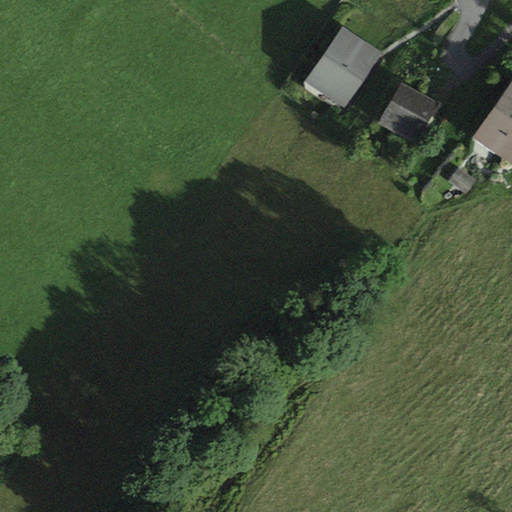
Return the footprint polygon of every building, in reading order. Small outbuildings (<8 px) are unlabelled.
[(333,58),(317,81),(333,92),(346,101),(377,56),(348,36),(333,58)] [(333,92),(317,81),(333,58),(326,54),(306,83),(308,90),(326,103),(333,92)] [(400,104),(390,122),(407,132),(416,137),(434,107),(407,92),(400,104)] [(511,97),(503,111),(511,117),(511,97)] [(407,132),(390,122),(400,104),(392,100),(378,125),(403,140),(407,132)] [(511,117),(503,111),(484,138),(511,156),(511,117)] [(463,174),(455,184),(468,193),(475,183),(463,174)] [(0,462),(1,463),(11,453),(0,443),(0,462)]
